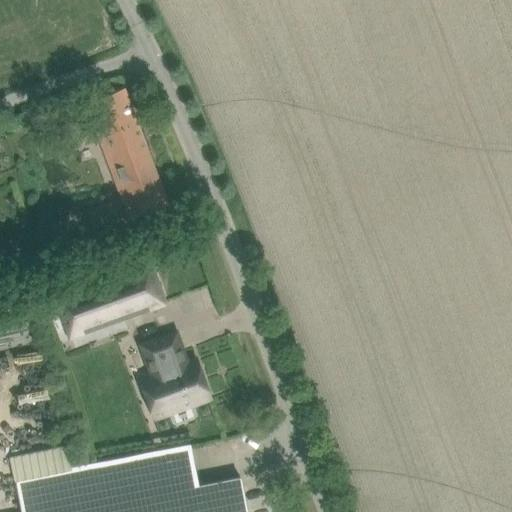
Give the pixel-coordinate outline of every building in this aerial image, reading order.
[(92,99),(99,118),(103,129),(97,132),(130,218),(168,203),(124,87),(92,99)] [(110,224),(91,231),(92,234),(99,254),(118,248),(110,224)] [(48,254),(24,263),(29,278),(54,270),(48,254)] [(151,260),(54,295),(63,321),(66,320),(71,336),(97,327),(94,317),(115,310),(119,319),(167,303),(151,260)] [(176,333),(142,345),(149,364),(154,377),(142,381),(154,415),(170,409),(171,412),(191,405),(190,402),(193,400),(209,395),(197,361),(187,365),(183,366),(178,353),(183,352),(176,333)] [(189,445),(16,479),(22,511),(58,511),(197,484),(189,445)] [(247,511),(240,476),(220,480),(197,484),(58,511),(247,511)]
